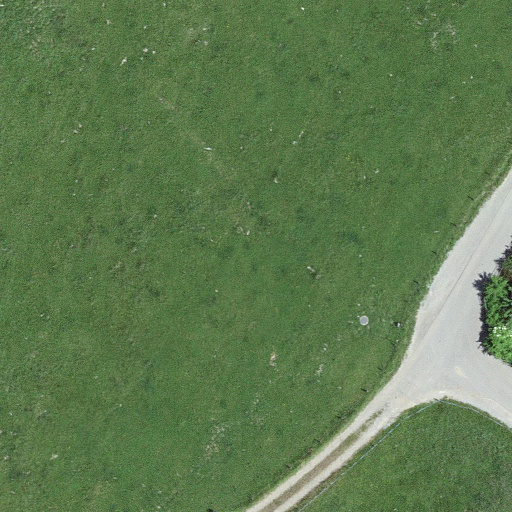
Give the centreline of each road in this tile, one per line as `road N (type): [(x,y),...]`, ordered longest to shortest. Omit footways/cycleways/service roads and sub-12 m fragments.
road 1 (track): [(447,340),(325,469),(270,511)]
road 2 (unclassified): [(511,199),(445,322),(459,358),(511,399)]
